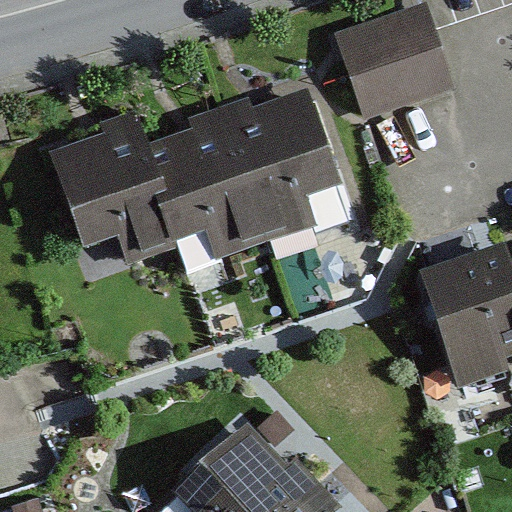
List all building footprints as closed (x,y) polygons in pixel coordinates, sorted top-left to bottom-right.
[(423,14),(341,42),(367,118),(449,91),(423,14)] [(304,100),(222,128),(263,246),(312,229),(301,197),(334,186),(304,100)] [(128,267),(169,253),(153,207),(163,204),(145,154),(135,125),(55,152),(89,251),(119,240),(128,267)] [(222,128),(145,154),(163,204),(153,207),(169,253),(214,237),(222,260),(263,246),(222,128)] [(511,279),(504,257),(429,282),(467,391),(503,378),(499,367),(511,362),(511,279)] [(295,511),(307,501),(250,442),(179,510),(180,511),(295,511)] [(317,511),(307,501),(295,511),(317,511)]
